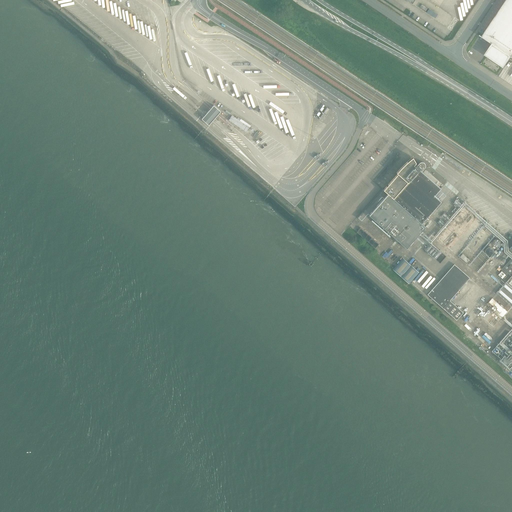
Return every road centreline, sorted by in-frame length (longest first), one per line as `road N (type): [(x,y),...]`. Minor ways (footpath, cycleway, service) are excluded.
road 1 (unclassified): [(511,391),(310,212),(314,190),(352,144),(361,111),(202,9)]
road 2 (primary): [(304,0),(436,74)]
road 3 (primary): [(436,74),(318,0)]
